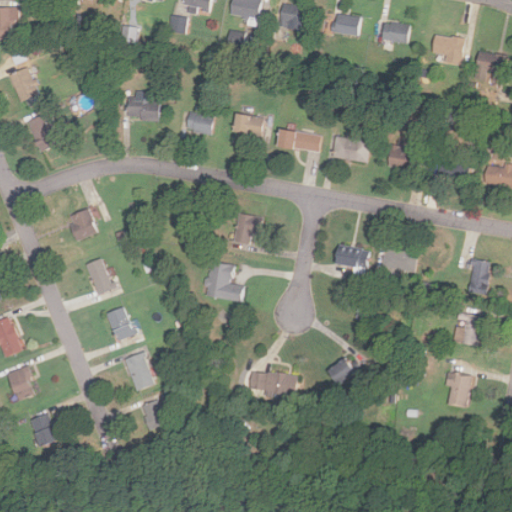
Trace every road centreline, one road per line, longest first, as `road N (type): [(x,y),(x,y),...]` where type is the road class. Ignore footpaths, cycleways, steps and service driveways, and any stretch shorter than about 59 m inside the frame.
road 1 (residential): [(511,231),(133,165),(86,172),(14,202)]
road 2 (residential): [(511,419),(511,5),(495,0)]
road 3 (residential): [(0,167),(117,455)]
